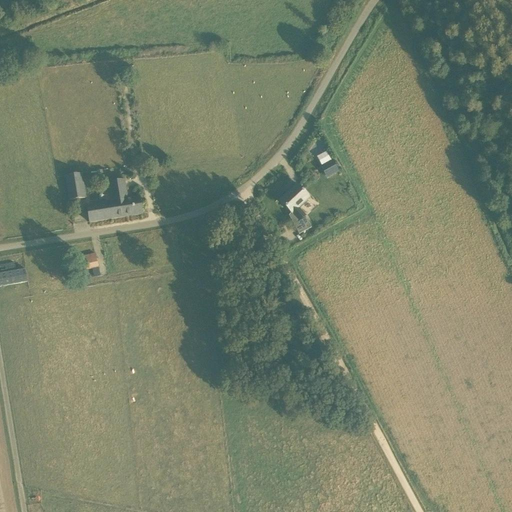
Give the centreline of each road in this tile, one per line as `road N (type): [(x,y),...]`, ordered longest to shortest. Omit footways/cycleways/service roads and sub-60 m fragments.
road 1 (unclassified): [(0,249),(171,221),(244,191),(277,159),(363,0)]
road 2 (track): [(244,191),(419,511)]
